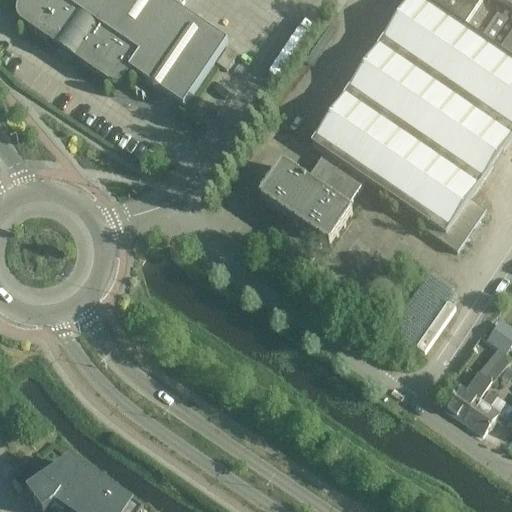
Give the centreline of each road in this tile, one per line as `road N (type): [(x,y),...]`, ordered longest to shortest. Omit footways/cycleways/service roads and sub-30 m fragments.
road 1 (secondary): [(326,511),(148,392),(80,300)]
road 2 (unclassified): [(410,403),(157,209)]
road 3 (secondary): [(54,313),(77,357),(119,403),(274,511)]
road 4 (unclassified): [(157,209),(196,183),(316,0)]
road 5 (unclassified): [(511,251),(410,403)]
road 6 (unclassified): [(511,474),(410,403)]
